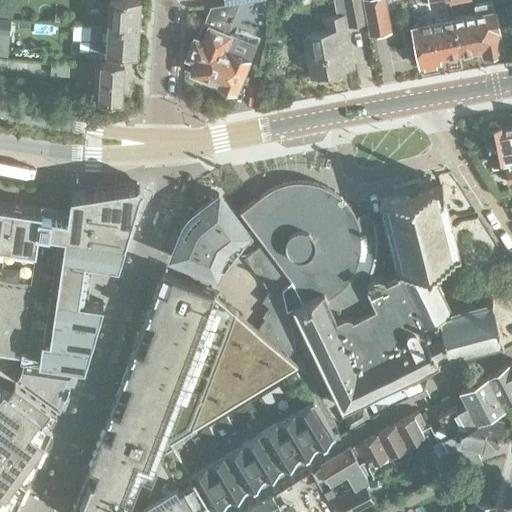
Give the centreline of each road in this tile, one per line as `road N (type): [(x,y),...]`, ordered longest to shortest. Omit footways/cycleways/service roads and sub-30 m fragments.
road 1 (residential): [(164,144),(169,187),(44,511)]
road 2 (secondary): [(164,144),(430,99)]
road 3 (secondary): [(164,144),(93,142),(0,125)]
road 4 (residential): [(430,99),(511,227)]
road 5 (residential): [(164,144),(164,0)]
